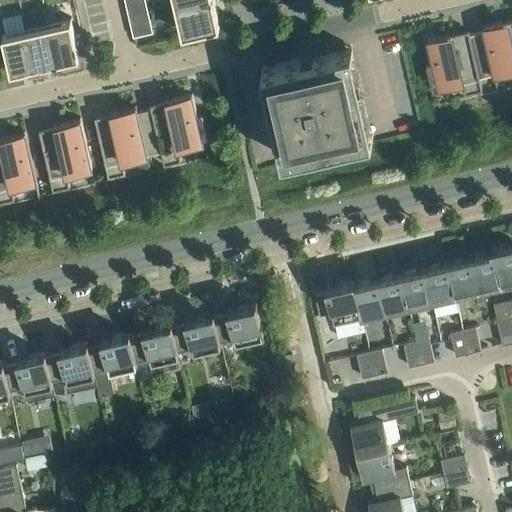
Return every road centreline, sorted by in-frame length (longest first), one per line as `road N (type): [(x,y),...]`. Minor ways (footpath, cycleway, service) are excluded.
road 1 (unclassified): [(0,293),(511,174)]
road 2 (residential): [(129,72),(443,0)]
road 3 (residential): [(458,367),(491,511)]
road 4 (residential): [(0,103),(129,72)]
